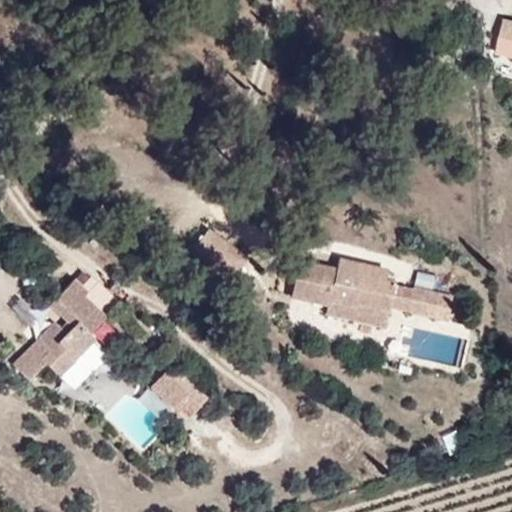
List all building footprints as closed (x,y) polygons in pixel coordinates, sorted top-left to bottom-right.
[(258,251),(219,221),(200,245),(240,275),(258,251)] [(395,320),(405,275),(395,273),(396,270),(365,263),(367,254),(347,249),(345,260),(308,251),(304,269),(313,271),(309,291),(336,298),(335,306),(395,320)] [(396,270),(397,261),(367,254),(365,263),(396,270)] [(309,291),(313,271),(304,269),(299,289),(309,291)] [(418,303),(423,279),(405,275),(400,299),(418,303)] [(64,312),(17,358),(35,376),(51,361),(65,375),(83,358),(80,356),(100,337),(94,330),(112,313),(90,291),(92,288),(81,277),(54,302),(64,312)] [(457,312),(463,288),(423,279),(418,303),(457,312)] [(20,295),(8,306),(29,328),(41,317),(20,295)] [(180,407),(195,390),(171,368),(156,384),(180,407)]
